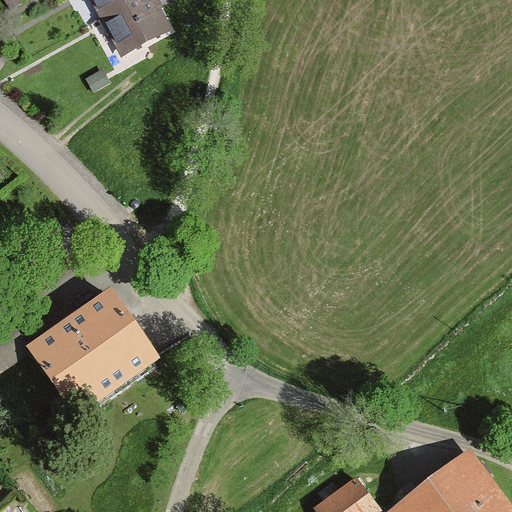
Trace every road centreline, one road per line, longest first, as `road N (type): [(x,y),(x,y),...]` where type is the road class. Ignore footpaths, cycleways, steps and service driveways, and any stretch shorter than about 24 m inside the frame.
road 1 (unclassified): [(168,292),(234,375),(511,459)]
road 2 (track): [(226,0),(168,292)]
road 3 (residential): [(0,123),(106,215),(168,292)]
